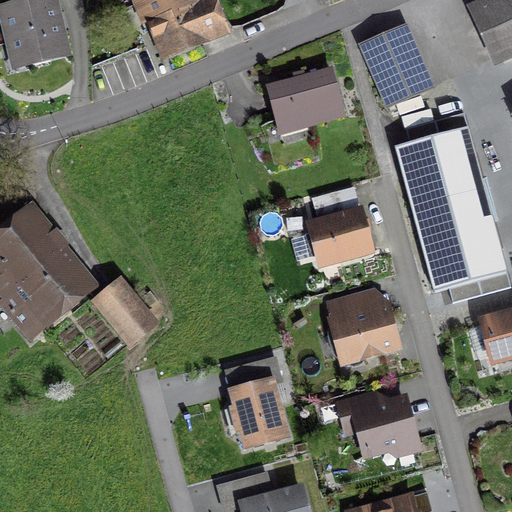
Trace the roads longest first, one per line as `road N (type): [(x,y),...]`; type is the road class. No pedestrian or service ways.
road 1 (residential): [(377,0),(138,100),(0,143)]
road 2 (residential): [(466,511),(390,200)]
road 3 (residential): [(182,511),(150,392)]
